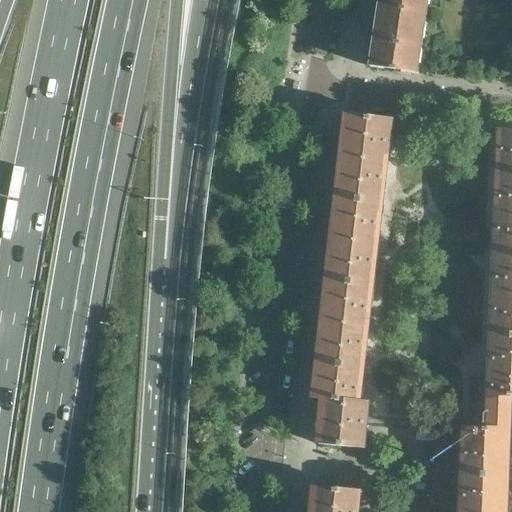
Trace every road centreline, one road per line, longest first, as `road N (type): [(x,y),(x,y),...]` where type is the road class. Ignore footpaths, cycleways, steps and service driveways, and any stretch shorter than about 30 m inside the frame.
road 1 (motorway): [(37,511),(69,292),(126,0)]
road 2 (residential): [(312,92),(261,511)]
road 3 (motorway): [(69,0),(0,365)]
road 4 (motorway): [(164,277),(207,0)]
road 5 (motorway): [(164,277),(176,0)]
road 6 (motorway): [(149,511),(164,277)]
road 7 (residential): [(511,107),(312,92)]
